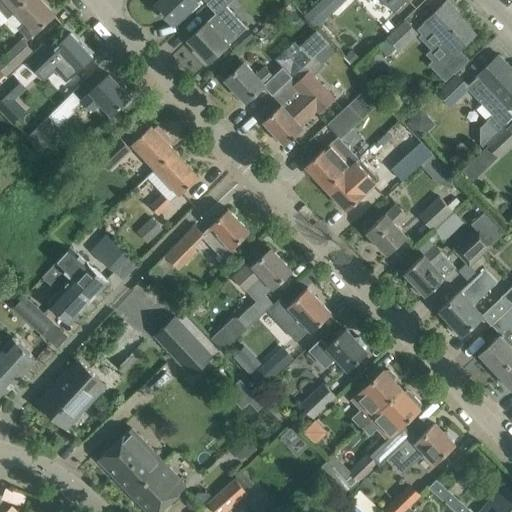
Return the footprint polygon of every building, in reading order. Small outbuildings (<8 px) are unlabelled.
[(0,0),(0,9),(7,18),(16,10),(16,9),(25,0),(0,0)] [(25,0),(16,9),(16,10),(25,20),(17,28),(27,39),(36,31),(36,32),(54,15),(39,0),(25,0)] [(163,13),(173,23),(197,0),(160,0),(155,4),(160,9),(159,10),(162,14),(163,13)] [(188,39),(208,61),(246,27),(226,6),(231,0),(208,0),(206,3),(216,13),(188,39)] [(332,0),(337,6),(343,0),(381,0),(394,12),(406,0),(332,0)] [(455,9),(447,0),(423,23),(424,23),(417,29),(422,34),(419,36),(431,49),(426,54),(434,62),(444,63),(454,73),(468,60),(458,50),(475,34),(457,15),(454,17),(451,13),(455,9)] [(387,55),(396,47),(398,49),(415,32),(405,21),(378,47),(387,55)] [(294,41),(275,58),(282,66),(291,76),(301,67),(304,64),(315,54),(328,42),(317,29),(299,46),(294,41)] [(38,49),(26,60),(43,79),(54,68),(66,81),(78,70),(92,57),(70,33),(53,48),(46,41),(38,49)] [(0,68),(7,76),(32,51),(21,40),(0,60),(0,68)] [(328,42),(315,54),(323,63),(337,51),(328,42)] [(278,107),(263,121),(274,133),(273,137),(280,144),(283,143),(285,144),(300,131),(303,128),(299,124),(317,108),(320,111),(335,98),(313,74),(324,64),(323,63),(315,54),(304,64),(301,67),(291,76),(289,78),(306,97),(289,113),(281,104),(278,107)] [(476,78),(468,85),(456,73),(437,92),(451,106),(468,89),(493,113),(486,120),(498,131),(511,117),(511,72),(509,69),(506,72),(502,68),(507,64),(499,55),(475,77),(476,78)] [(239,66),(225,79),(246,102),(260,88),(263,86),(271,95),(289,78),(291,76),(282,66),(272,75),(264,67),(256,75),(244,62),(239,66)] [(58,125),(82,102),(91,112),(101,103),(111,114),(129,97),(109,74),(90,91),(91,93),(82,101),(73,92),(48,114),(58,125)] [(13,75),(0,86),(0,111),(11,123),(24,110),(14,98),(25,88),(13,75)] [(383,99),(369,84),(347,104),(361,119),(383,99)] [(136,138),(131,143),(155,168),(174,151),(169,145),(172,142),(157,125),(153,128),(150,125),(136,138)] [(511,134),(506,129),(489,146),(498,156),(511,142),(511,134)] [(325,188),(344,170),(358,158),(337,135),(305,165),(325,188)] [(119,137),(97,159),(108,171),(131,149),(119,137)] [(420,141),(390,169),(401,181),(420,163),(431,153),(420,141)] [(155,168),(146,176),(162,194),(170,202),(179,194),(198,176),(174,151),(155,168)] [(356,183),(344,170),(325,188),(346,210),(378,180),(370,171),(356,183)] [(149,206),(157,214),(170,202),(162,194),(149,206)] [(431,228),(451,209),(452,210),(461,202),(456,197),(448,205),(440,197),(419,216),(431,228)] [(366,231),(387,254),(406,236),(395,225),(406,215),(396,203),(366,231)] [(249,231),(228,209),(210,226),(201,235),(225,260),(235,251),(232,247),(249,231)] [(474,232),(456,250),(466,261),(470,265),(492,245),(504,233),(490,219),(484,212),(469,227),(474,232)] [(152,217),(136,231),(147,242),(162,228),(152,217)] [(182,236),(164,255),(179,269),(197,251),(182,236)] [(116,244),(103,259),(115,270),(129,256),(116,244)] [(455,266),(434,244),(404,272),(414,284),(413,288),(419,295),(424,294),(425,295),(455,266)] [(93,298),(108,281),(77,253),(75,255),(68,248),(55,262),(71,277),(71,278),(93,298)] [(240,270),(233,276),(246,291),(256,301),(252,304),(261,314),(273,303),(265,295),(272,288),(276,284),(291,270),(270,248),(252,265),(249,261),(240,270)] [(71,277),(55,262),(42,277),(58,292),(47,304),(69,324),(93,298),(71,278),(71,277)] [(459,291),(439,310),(452,323),(448,327),(456,335),(460,332),(462,334),(476,320),(482,315),(481,313),(472,304),(497,281),(484,268),(459,291)] [(511,284),(499,296),(511,308),(511,306),(511,284)] [(330,313),(307,288),(275,317),(284,327),(297,315),(311,331),(330,313)] [(52,322),(23,295),(12,307),(41,333),(52,322)] [(494,340),(479,353),(498,373),(511,359),(511,309),(511,308),(492,325),(500,334),(494,340)] [(192,375),(213,356),(174,315),(154,335),(192,375)] [(211,338),(222,350),(247,327),(240,318),(232,317),(211,338)] [(345,328),(327,345),(320,338),(308,349),(324,367),(336,356),(348,369),(367,352),(345,328)] [(0,357),(8,365),(10,362),(23,374),(36,360),(13,338),(4,347),(0,342),(0,357)] [(282,348),(253,375),(261,384),(291,357),(282,348)] [(0,398),(23,374),(10,362),(8,365),(0,357),(0,398)] [(57,383),(38,404),(72,435),(73,434),(65,427),(105,384),(79,359),(67,373),(66,372),(56,382),(57,383)] [(511,359),(498,373),(511,388),(511,359)] [(369,383),(351,399),(361,410),(353,418),(361,427),(380,409),(402,389),(393,380),(394,376),(389,370),(385,371),(383,369),(369,383)] [(324,383),(301,404),(312,415),(335,394),(324,383)] [(380,409),(361,427),(368,434),(369,433),(370,432),(377,426),(388,438),(403,425),(406,422),(420,409),(419,407),(421,404),(414,396),(410,398),(402,389),(380,409)] [(258,390),(248,400),(258,410),(268,401),(258,390)] [(304,430),(315,442),(331,427),(320,415),(304,430)] [(435,462),(454,444),(452,443),(454,438),(447,431),(443,432),(434,424),(417,440),(411,434),(386,458),(401,474),(425,451),(435,462)] [(164,460),(131,427),(98,459),(129,493),(164,460)] [(346,494),(377,464),(368,452),(350,470),(334,454),(321,467),(346,494)] [(129,493),(147,511),(158,511),(188,484),(164,460),(129,493)] [(223,511),(248,491),(236,478),(208,503),(215,511),(223,511)] [(403,511),(412,503),(421,494),(409,483),(382,510),(383,511),(403,511)] [(472,511),(469,509),(466,511),(511,511),(511,493),(502,485),(489,500),(479,511),(472,511)] [(0,498),(16,504),(20,492),(3,487),(0,496),(0,498)] [(413,511),(412,511),(416,507),(412,503),(403,511),(413,511)]
